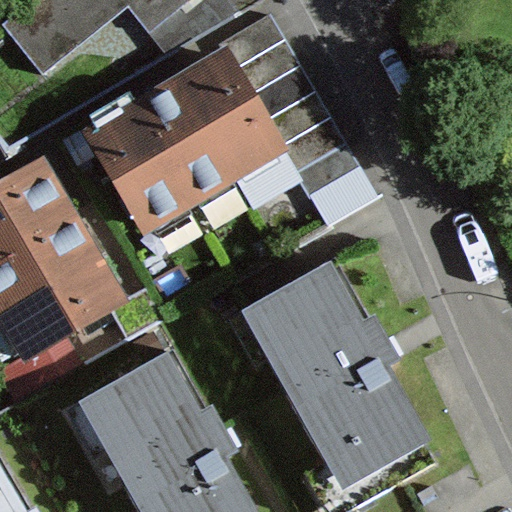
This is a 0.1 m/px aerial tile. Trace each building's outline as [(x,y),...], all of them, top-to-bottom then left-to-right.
[(191,0),(39,0),(5,28),(45,76),(79,49),(72,39),(120,0),(137,0),(159,26),(161,24),(191,0)] [(191,0),(161,24),(180,48),(240,12),(230,0),(191,0)] [(220,45),(228,58),(282,149),(311,200),(362,170),(271,15),(220,45)] [(228,58),(183,84),(235,176),(282,149),(228,58)] [(183,84),(138,110),(191,202),(235,176),(183,84)] [(138,110),(92,136),(145,228),(191,202),(138,110)] [(0,139),(0,163),(11,157),(0,139)] [(0,190),(0,252),(67,213),(40,166),(0,190)] [(0,252),(0,307),(2,310),(94,257),(67,213),(0,252)] [(2,310),(29,357),(121,303),(94,257),(2,310)] [(393,361),(336,261),(250,309),(296,390),(287,395),(352,511),(436,464),(382,367),(393,361)] [(231,452),(173,351),(89,399),(90,401),(70,412),(94,455),(113,445),(134,481),(123,487),(137,511),(250,511),(220,459),(231,452)] [(32,511),(0,458),(0,511),(32,511)]
